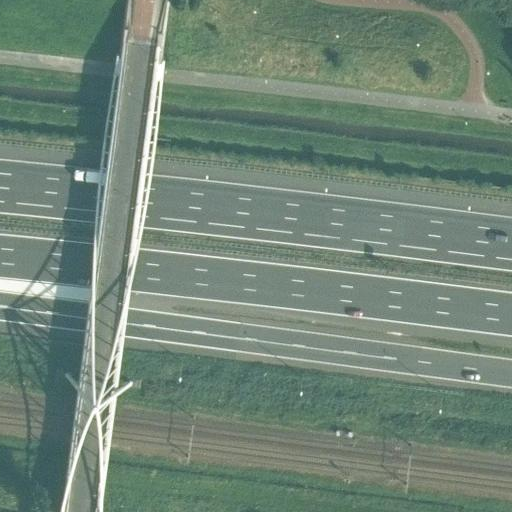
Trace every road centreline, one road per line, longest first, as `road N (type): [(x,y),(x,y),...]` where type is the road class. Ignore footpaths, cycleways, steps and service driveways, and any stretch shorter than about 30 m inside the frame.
road 1 (motorway): [(0,297),(93,318),(511,374)]
road 2 (motorway): [(0,255),(511,314)]
road 3 (motorway): [(511,240),(0,181)]
